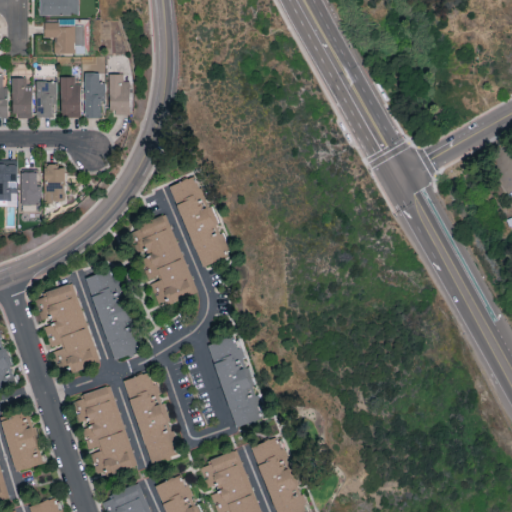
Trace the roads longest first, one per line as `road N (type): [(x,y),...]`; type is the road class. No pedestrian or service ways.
road 1 (residential): [(80,511),(8,279)]
road 2 (residential): [(162,121),(112,214),(58,256),(8,279)]
road 3 (secondary): [(403,174),(300,0)]
road 4 (tertiary): [(403,174),(511,113)]
road 5 (residential): [(163,0),(162,121)]
